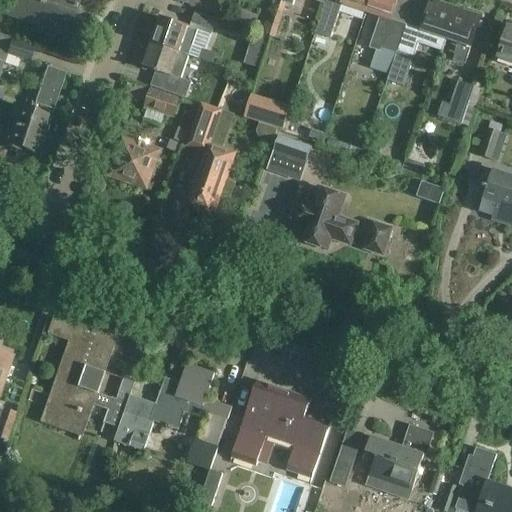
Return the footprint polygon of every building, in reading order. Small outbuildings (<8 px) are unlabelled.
[(6,0),(2,12),(65,35),(78,0),(6,0)] [(282,0),(281,2),(276,1),(272,15),(282,18),(287,5),(293,7),(295,0),(306,0),(309,1),(308,0),(324,5),(325,0),(282,0)] [(366,14),(370,0),(342,0),(343,0),(341,0),(325,0),(324,5),(325,5),(316,35),(331,40),(339,14),(364,22),(366,14)] [(392,67),(414,0),(370,0),(366,14),(380,18),(369,49),(380,53),(376,62),(392,67)] [(445,40),(454,14),(440,9),(442,5),(431,1),(431,2),(423,0),(414,0),(392,67),(390,75),(406,81),(418,44),(441,52),(445,40)] [(191,25),(212,33),(217,20),(196,12),(191,25)] [(231,23),(248,28),(252,17),(235,12),(231,23)] [(454,14),(445,40),(458,45),(455,56),(466,60),(480,18),(468,13),(467,18),(454,14)] [(282,18),(272,15),(268,27),(260,25),(257,35),(275,40),(282,18)] [(151,43),(180,54),(190,57),(199,33),(159,19),(151,43)] [(511,28),(508,27),(497,60),(511,64),(511,28)] [(250,44),(265,49),(268,39),(253,35),(250,44)] [(0,64),(9,40),(0,36),(0,64)] [(9,40),(0,64),(0,72),(6,55),(8,55),(4,65),(16,69),(20,59),(27,62),(32,49),(12,42),(13,41),(9,40)] [(190,57),(180,54),(151,43),(142,68),(156,73),(151,88),(186,100),(192,84),(182,80),(190,57)] [(193,72),(206,76),(213,50),(200,47),(193,72)] [(32,103),(29,112),(13,107),(0,145),(18,151),(19,148),(37,154),(49,119),(50,119),(52,112),(53,112),(60,90),(61,90),(65,81),(63,80),(65,75),(46,68),(34,104),(32,103)] [(453,99),(468,104),(474,87),(458,82),(453,99)] [(482,90),(474,87),(468,104),(468,105),(469,103),(477,105),(482,90)] [(181,100),(150,89),(144,110),(174,120),(181,100)] [(462,125),(468,105),(468,104),(453,99),(450,106),(443,103),(438,117),(462,125)] [(223,111),(218,109),(200,103),(190,133),(186,145),(185,148),(198,152),(192,169),(196,170),(192,182),(195,183),(188,203),(214,211),(219,195),(231,199),(236,184),(224,180),(226,175),(228,176),(235,154),(211,146),(223,111)] [(286,122),(247,109),(244,119),(283,131),(286,122)] [(146,140),(165,144),(168,129),(149,125),(146,140)] [(186,145),(190,133),(179,129),(175,141),(186,145)] [(498,163),(507,136),(488,129),(478,157),(498,163)] [(322,144),(325,135),(312,131),(309,139),(322,144)] [(332,133),(329,141),(348,147),(351,139),(332,133)] [(274,152),(307,163),(312,149),(279,138),(274,152)] [(161,154),(122,141),(110,176),(127,181),(128,178),(143,183),(146,172),(150,173),(153,164),(157,165),(161,154)] [(178,154),(181,146),(170,142),(167,150),(178,154)] [(363,151),(377,156),(380,148),(365,143),(363,151)] [(511,177),(493,171),(484,196),(499,201),(492,222),(511,228),(511,177)] [(365,249),(371,231),(355,225),(337,219),(344,198),(319,190),(313,206),(308,204),(301,224),(306,226),(301,240),(326,249),(330,238),(349,244),(365,249)] [(391,230),(374,224),(371,231),(365,249),(365,250),(382,256),(391,230)] [(119,429),(127,405),(98,395),(118,336),(77,322),(77,323),(55,316),(48,336),(70,343),(42,424),(83,438),(94,406),(107,411),(103,424),(119,429)] [(163,386),(153,413),(150,422),(154,423),(178,431),(184,414),(200,419),(215,374),(188,365),(179,391),(163,386)] [(311,401),(258,382),(231,458),(256,467),(266,438),(301,451),(293,474),(311,481),(331,424),(306,415),(311,401)] [(153,413),(127,405),(119,429),(114,443),(144,453),(154,423),(150,422),(153,413)] [(0,441),(4,442),(6,443),(17,414),(2,409),(1,411),(0,414),(0,441)] [(370,437),(365,453),(362,460),(374,464),(369,478),(412,492),(424,456),(427,457),(434,434),(410,426),(402,448),(370,437)] [(346,488),(364,435),(348,430),(330,483),(346,488)] [(200,501),(211,471),(218,449),(196,441),(188,464),(203,469),(193,498),(200,501)] [(511,511),(511,489),(488,482),(497,455),(478,449),(470,473),(465,471),(460,486),(464,488),(457,509),(464,511),(511,511)] [(211,471),(200,501),(212,505),(222,475),(211,471)]
